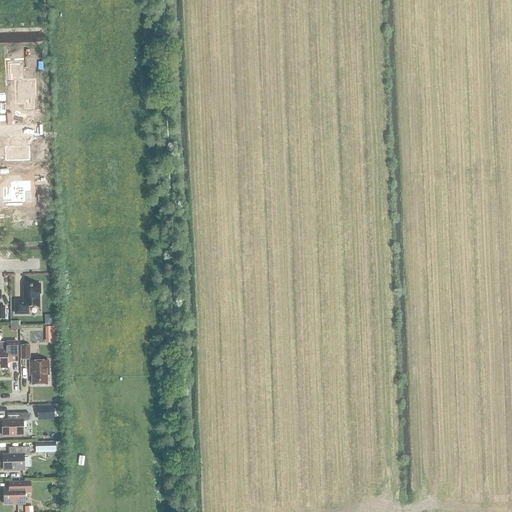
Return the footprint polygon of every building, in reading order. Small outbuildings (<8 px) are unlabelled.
[(21,63),(7,63),(8,81),(13,81),(14,87),(13,87),(13,88),(15,88),(15,93),(13,93),(13,94),(14,93),(14,105),(23,105),(23,110),(34,110),(33,99),(35,99),(35,80),(21,80),(21,63)] [(23,147),(4,147),(5,147),(5,161),(4,161),(4,162),(23,161),(31,161),(29,161),(29,147),(30,147),(30,146),(23,147)] [(10,187),(2,187),(2,203),(25,202),(25,192),(31,192),(30,181),(10,181),(10,187)] [(36,226),(43,226),(43,213),(26,213),(26,222),(6,222),(6,237),(36,237),(36,226)] [(15,301),(16,314),(29,314),(28,307),(39,306),(39,293),(41,293),(40,284),(32,284),(32,285),(24,285),(24,301),(15,301)] [(54,316),(45,316),(45,325),(54,325),(54,321),(54,316)] [(48,343),(58,343),(57,326),(47,326),(48,343)] [(0,342),(0,367),(8,368),(7,359),(17,359),(17,342),(0,342)] [(21,346),(21,361),(30,361),(29,345),(21,346)] [(30,371),(32,371),(32,385),(47,384),(47,375),(49,375),(49,361),(30,361),(30,371)] [(8,421),(2,421),(2,436),(24,435),(23,421),(29,421),(29,413),(7,413),(8,421)] [(55,443),(35,443),(36,453),(55,453),(55,443)] [(3,455),(3,470),(25,470),(24,456),(30,455),(30,447),(8,447),(9,455),(3,455)] [(4,489),(4,504),(25,503),(25,489),(31,489),(31,482),(9,482),(9,489),(4,489)]
